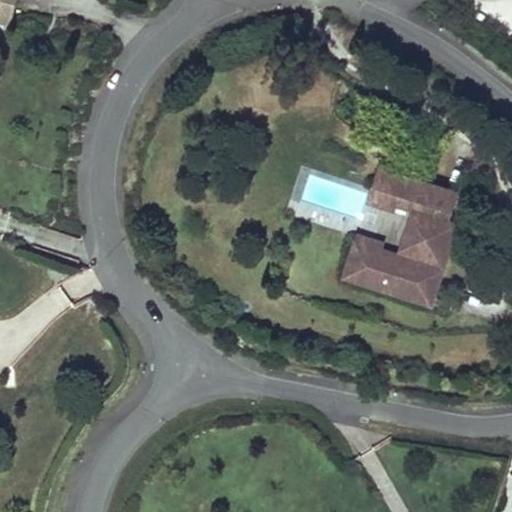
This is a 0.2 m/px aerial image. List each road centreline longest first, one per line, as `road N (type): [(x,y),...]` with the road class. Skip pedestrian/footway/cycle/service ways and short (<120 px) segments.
road 1 (residential): [(206,0),(170,24),(124,75),(106,108),(93,176),(105,248),(184,355)]
road 2 (residential): [(184,355),(211,370),(449,422),(511,419)]
road 3 (residential): [(511,102),(468,65),(339,0)]
road 4 (residential): [(184,355),(102,452),(80,511)]
